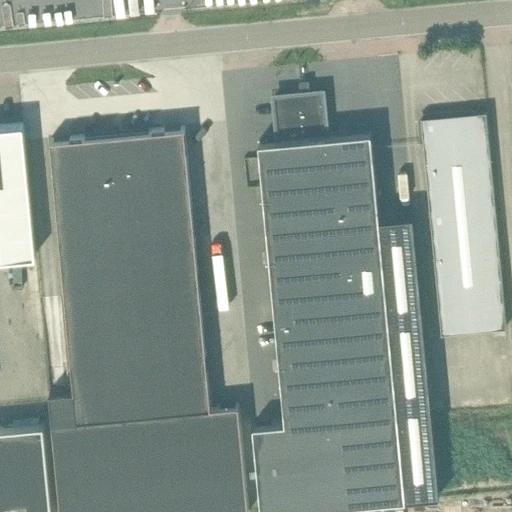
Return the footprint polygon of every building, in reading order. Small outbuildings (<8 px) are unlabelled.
[(253,422),(262,510),(439,493),(413,213),(379,216),(371,129),(326,134),(322,90),(275,95),(279,138),(259,140),(285,419),(253,422)] [(442,332),(507,326),(486,110),(421,116),(442,332)] [(0,254),(36,250),(23,122),(0,124),(0,254)] [(184,125),(50,138),(74,390),(49,392),(60,511),(237,511),(249,511),(239,402),(211,405),(184,125)] [(0,511),(52,511),(44,422),(0,426),(0,511)]
